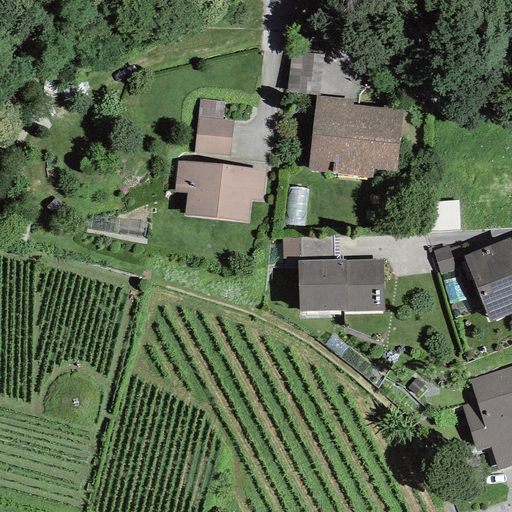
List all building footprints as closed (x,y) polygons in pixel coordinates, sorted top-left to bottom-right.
[(323,54),(291,52),(287,92),(320,94),(323,54)] [(78,82),(60,88),(65,103),(83,97),(78,82)] [(353,99),(316,96),(307,171),(372,178),(373,170),(396,171),(402,110),(353,105),(353,99)] [(199,99),(198,117),(222,120),(223,101),(199,99)] [(194,152),(229,157),(232,121),(222,120),(198,117),(194,152)] [(265,170),(177,161),(174,193),(185,194),(183,216),(248,223),(250,201),(261,202),(265,170)] [(66,209),(56,197),(46,206),(56,218),(66,209)] [(458,200),(429,202),(431,231),(460,230),(458,200)] [(511,242),(510,237),(463,256),(489,322),(511,313),(511,242)] [(299,238),(281,239),(283,258),(301,256),(299,238)] [(449,245),(432,251),(440,274),(455,269),(452,259),(460,256),(457,245),(449,248),(449,245)] [(345,259),(296,260),(299,312),(384,310),(381,260),(345,261),(345,259)] [(497,470),(511,465),(511,367),(470,381),(477,402),(462,407),(477,452),(490,447),(497,470)]
